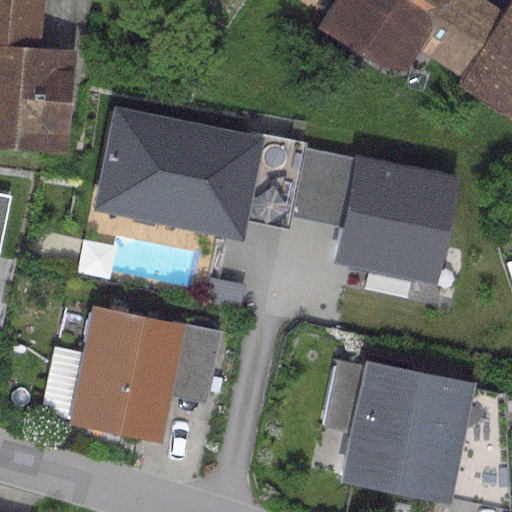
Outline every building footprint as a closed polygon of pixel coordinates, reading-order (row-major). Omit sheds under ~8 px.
[(37,0),(0,0),(0,147),(61,152),(70,47),(34,44),(37,0)] [(332,0),(317,25),(399,75),(414,49),(444,0),(332,0)] [(458,76),(499,8),(486,0),(444,0),(414,49),(458,76)] [(511,0),(504,0),(499,8),(458,76),(453,85),(511,120),(511,0)] [(245,132),(107,104),(85,207),(240,239),(244,221),(285,229),(287,218),(302,147),(303,141),(246,129),(245,132)] [(455,174),(350,153),(349,157),(302,147),(287,218),(337,228),(330,260),(433,281),(455,174)] [(0,246),(11,192),(0,190),(0,246)] [(217,332),(89,305),(65,420),(156,439),(165,395),(177,339),(214,346),(217,332)] [(214,346),(177,339),(165,395),(203,403),(214,346)] [(470,380),(358,356),(333,481),(445,503),(447,493),(511,510),(503,395),(469,386),(470,380)]
